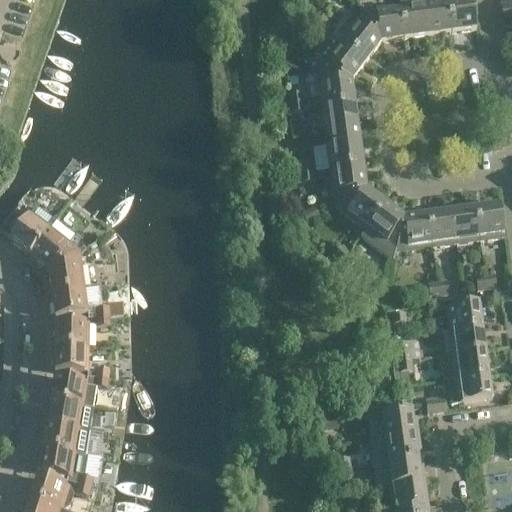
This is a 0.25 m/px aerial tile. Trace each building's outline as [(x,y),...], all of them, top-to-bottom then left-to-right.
[(451,35),(476,32),(471,0),(462,0),(446,2),(451,35)] [(511,14),(511,1),(500,3),(501,16),(511,14)] [(422,5),(427,39),(451,35),(446,2),(422,5)] [(398,9),(403,42),(427,39),(422,5),(398,9)] [(379,46),(380,45),(403,42),(398,9),(362,14),(361,14),(379,46)] [(338,44),(365,64),(379,46),(361,14),(338,44)] [(503,29),(511,27),(511,14),(501,16),(503,29)] [(317,15),(311,22),(321,30),(326,23),(317,15)] [(316,74),(351,83),(365,64),(338,44),(330,38),(315,57),(324,64),(316,74)] [(354,107),(351,83),(316,74),(321,112),(354,107)] [(288,97),(290,106),(302,104),(301,95),(288,97)] [(290,106),(291,115),(304,114),(302,104),(290,106)] [(362,168),(358,137),(354,107),(321,112),(325,143),(329,172),(362,168)] [(366,192),(365,191),(362,168),(329,172),(334,209),(334,210),(366,192)] [(299,176),(300,185),(313,184),(312,174),(299,176)] [(300,185),(302,195),(314,193),(313,184),(300,185)] [(364,233),(385,206),(366,192),(334,210),(364,233)] [(364,233),(359,239),(392,265),(394,255),(403,220),(385,206),(364,233)] [(504,241),(499,207),(475,211),(479,244),(504,241)] [(0,235),(28,257),(49,231),(55,223),(35,208),(26,220),(16,212),(0,232),(0,235)] [(314,209),(302,216),(308,225),(319,219),(314,209)] [(455,247),(479,244),(475,211),(451,214),(455,247)] [(432,250),(455,247),(451,214),(427,217),(432,250)] [(427,217),(403,220),(394,255),(432,250),(427,217)] [(49,231),(28,257),(47,272),(78,253),(84,250),(81,246),(74,250),(67,245),(73,237),(55,223),(49,231)] [(340,263),(349,254),(342,248),(333,257),(340,263)] [(47,272),(48,272),(51,296),(84,292),(79,254),(78,253),(47,272)] [(349,254),(340,263),(347,270),(356,261),(349,254)] [(495,291),(493,278),(484,280),(486,292),(495,291)] [(486,292),(484,280),(475,281),(476,293),(486,292)] [(437,286),(438,299),(448,297),(446,285),(437,286)] [(429,300),(438,299),(437,286),(427,287),(429,300)] [(51,296),(54,320),(87,315),(84,292),(51,296)] [(481,329),(478,305),(445,310),(448,334),(481,329)] [(108,309),(95,310),(96,320),(108,319),(108,317),(113,317),(113,309),(108,309)] [(404,315),(391,317),(392,326),(405,325),(404,315)] [(107,320),(94,321),(95,331),(108,330),(107,320)] [(55,325),(54,338),(54,350),(87,351),(88,326),(55,325)] [(451,357),(484,353),(481,329),(448,334),(451,357)] [(396,355),(398,365),(410,363),(410,362),(418,361),(416,344),(401,346),(402,354),(396,355)] [(87,351),(54,350),(54,374),(87,375),(87,351)] [(488,377),(484,353),(451,357),(454,381),(488,377)] [(410,363),(398,365),(392,365),(395,389),(401,388),(399,374),(412,372),(410,363)] [(95,371),(94,380),(108,381),(109,372),(95,371)] [(488,377),(454,381),(458,406),(491,401),(488,377)] [(53,379),(52,385),(49,403),(82,408),(93,410),(96,391),(107,392),(108,381),(94,380),(94,381),(87,380),(86,384),(53,379)] [(445,414),(444,401),(434,403),(436,415),(445,414)] [(43,410),(41,426),(78,432),(88,434),(92,410),(82,408),(49,403),(48,411),(43,410)] [(425,404),(427,416),(436,415),(434,403),(425,404)] [(417,436),(415,420),(412,421),(410,412),(367,418),(370,443),(381,442),(381,441),(417,436)] [(38,441),(38,442),(43,443),(42,450),(74,456),(84,457),(88,434),(78,432),(41,426),(38,441)] [(371,467),(417,460),(416,453),(420,452),(417,436),(381,441),(381,442),(370,443),(368,443),(371,467)] [(42,450),(37,475),(67,479),(66,485),(77,487),(89,490),(91,481),(82,479),(86,458),(84,457),(74,456),(42,450)] [(336,471),(349,470),(348,460),(335,462),(336,471)] [(387,489),(424,484),(422,468),(418,468),(417,460),(371,467),(375,491),(387,489)] [(349,470),(336,471),(338,481),(350,479),(349,470)] [(37,479),(33,492),(29,502),(59,511),(62,511),(68,509),(72,497),(68,491),(68,489),(37,479)] [(424,484),(387,489),(390,511),(398,511),(424,508),(422,500),(426,500),(424,484)] [(77,487),(74,495),(87,498),(89,490),(77,487)] [(59,511),(29,502),(26,511),(59,511)]
